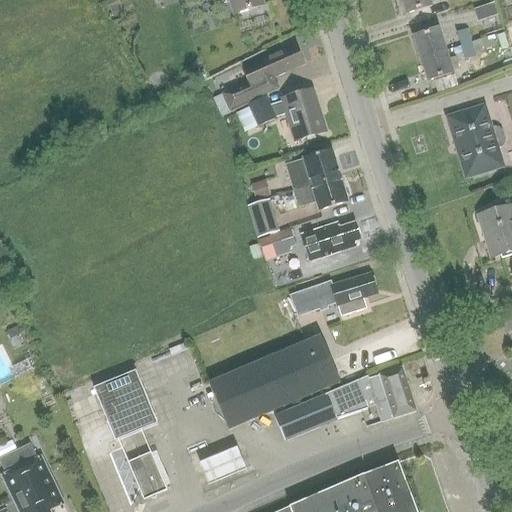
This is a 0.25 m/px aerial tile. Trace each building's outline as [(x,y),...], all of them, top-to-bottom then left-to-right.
[(229,0),(235,15),(264,7),(261,0),(229,0)] [(401,0),(406,15),(432,6),(431,4),(440,1),(439,0),(401,0)] [(420,59),(446,51),(439,30),(413,37),(420,59)] [(457,34),(461,47),(471,44),(467,31),(457,34)] [(475,57),(471,44),(461,47),(465,60),(475,57)] [(222,96),(230,114),(248,105),(258,101),(257,99),(279,89),(273,74),(275,79),(285,74),(284,73),(303,64),(296,47),(267,60),(268,62),(243,73),(248,83),(222,96)] [(453,74),(446,51),(420,59),(427,82),(453,74)] [(276,118),(287,114),(296,141),(325,132),(312,91),(283,100),(283,102),(270,106),(266,97),(258,101),(248,105),(258,127),(276,119),(276,118)] [(466,178),(502,167),(497,149),(501,147),(504,144),(505,140),(502,131),(499,128),(495,128),(491,129),(484,107),(448,118),(466,178)] [(304,160),(286,166),(294,191),(339,177),(335,165),(337,164),(335,156),(332,157),(331,151),(304,160)] [(342,189),(339,177),(294,191),(299,208),(317,202),(320,211),(347,203),(345,197),(347,196),(345,189),(342,189)] [(265,178),(251,183),(256,199),(271,194),(265,178)] [(258,239),(280,232),(270,200),(248,207),(258,239)] [(511,207),(511,206),(478,216),(491,259),(511,252),(511,207)] [(355,243),(361,241),(355,224),(339,229),(337,224),(301,236),(310,263),(356,248),(355,243)] [(270,236),(275,253),(295,247),(290,230),(270,236)] [(297,315),(336,303),(337,308),(341,318),(367,310),(364,300),(378,295),(371,274),(331,287),(330,284),(291,296),(297,315)] [(21,335),(17,327),(6,332),(10,340),(21,335)] [(228,430),(340,384),(320,337),(209,382),(228,430)] [(325,396),(274,417),(284,441),(336,420),(336,419),(368,409),(365,399),(373,397),(382,423),(393,419),(393,420),(416,413),(402,369),(379,377),(380,377),(369,380),(367,377),(325,395),(325,396)] [(115,442),(157,425),(135,372),(93,389),(115,442)] [(239,452),(200,468),(209,491),(248,475),(239,452)] [(143,500),(165,490),(150,454),(128,464),(143,500)] [(49,511),(62,506),(40,459),(0,477),(16,511),(49,511)] [(416,511),(397,464),(381,469),(364,477),(364,476),(281,511),(416,511)]
